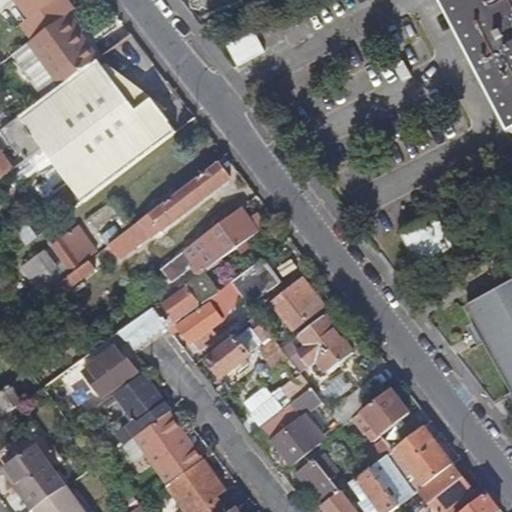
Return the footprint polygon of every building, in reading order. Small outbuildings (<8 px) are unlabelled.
[(511,0),(450,0),(511,117),(511,0)] [(28,43),(29,44),(61,87),(97,60),(65,18),(64,16),(28,43)] [(230,40),(241,61),(266,49),(256,28),(230,40)] [(80,147),(136,106),(100,58),(97,60),(61,87),(51,94),(66,115),(55,124),(81,159),(87,156),(80,147)] [(68,183),(159,115),(147,98),(136,106),(80,147),(87,156),(81,159),(55,124),(66,115),(51,94),(19,118),(43,150),(68,183)] [(39,237),(174,134),(159,115),(68,183),(23,217),(39,237)] [(0,181),(14,171),(0,151),(0,181)] [(164,231),(230,180),(218,163),(152,214),(164,231)] [(127,233),(134,228),(113,200),(105,206),(127,233)] [(225,258),(259,233),(241,208),(208,234),(162,270),(172,284),(194,268),(201,275),(210,269),(225,258)] [(443,214),(445,213),(444,212),(442,213),(397,237),(393,239),(394,240),(397,238),(416,273),(412,275),(413,277),(416,274),(462,251),(464,250),(463,249),(461,249),(443,214)] [(119,260),(151,235),(142,222),(134,228),(127,233),(109,246),(119,260)] [(73,271),(99,251),(79,226),(53,245),(66,262),(57,269),(45,252),(24,267),(45,295),(52,290),(74,273),(73,271)] [(264,240),(232,264),(240,275),(272,251),(264,240)] [(0,267),(8,261),(0,250),(0,267)] [(250,308),(280,285),(262,261),(232,284),(244,300),(250,308)] [(57,297),(95,268),(89,262),(74,273),(52,290),(57,297)] [(130,345),(136,353),(168,330),(177,324),(225,289),(210,269),(201,275),(185,286),(188,290),(165,307),(172,317),(171,321),(168,323),(157,307),(120,333),(127,342),(130,345)] [(326,308),(305,280),(273,305),(295,333),(326,308)] [(511,281),(469,305),(468,304),(467,305),(511,387),(511,394),(503,400),(511,415),(511,281)] [(212,331),(223,322),(232,308),(244,300),(232,284),(225,289),(177,324),(168,330),(175,338),(183,333),(192,346),(196,343),(202,350),(217,338),(212,331)] [(16,318),(26,311),(17,300),(9,306),(16,318)] [(329,375),(355,354),(339,334),(344,330),(339,325),(335,329),(326,316),(300,337),(308,347),(298,355),(308,368),(318,360),(329,375)] [(119,349),(127,342),(120,333),(112,340),(119,349)] [(301,373),(308,368),(298,355),(308,347),(300,337),(283,350),(289,358),(301,373)] [(102,360),(119,349),(112,340),(91,355),(95,360),(100,357),(102,360)] [(238,340),(209,362),(224,380),(251,358),(238,340)] [(273,370),(289,358),(283,350),(276,342),(261,354),(273,370)] [(122,387),(139,374),(119,349),(102,360),(100,357),(95,360),(87,366),(92,373),(94,372),(105,387),(115,388),(120,384),(122,387)] [(172,414),(173,413),(144,375),(116,395),(120,400),(136,422),(118,434),(127,446),(137,439),(172,414)] [(0,420),(23,404),(10,387),(0,394),(0,420)] [(302,419),(323,403),(312,389),(292,406),(302,419)] [(341,427),(373,402),(363,390),(332,414),(341,427)] [(375,443),(412,414),(394,390),(363,413),(376,430),(369,435),(375,443)] [(99,416),(120,400),(116,395),(96,410),(99,416)] [(262,429),(285,411),(276,401),(253,418),(262,429)] [(369,435),(376,430),(363,413),(354,420),(367,436),(369,435)] [(205,463),(206,462),(172,414),(137,439),(171,487),(190,473),(205,463)] [(293,468),(322,445),(302,419),(287,431),(289,433),(275,444),(293,468)] [(427,488),(454,467),(423,428),(397,450),(427,488)] [(8,468),(37,447),(44,442),(35,429),(0,454),(0,466),(3,471),(4,470),(8,468)] [(373,468),(388,456),(394,451),(385,440),(364,457),(373,468)] [(56,473),(63,468),(44,442),(37,447),(56,473)] [(33,511),(36,511),(67,489),(56,473),(37,447),(8,468),(27,495),(24,497),(33,511)] [(324,507),(342,493),(332,480),(341,472),(327,455),(300,476),(324,507)] [(401,508),(416,496),(388,456),(373,468),(401,508)] [(226,511),(216,497),(225,491),(205,463),(190,473),(171,487),(170,488),(187,511),(145,511),(142,507),(135,511),(226,511)] [(437,511),(450,511),(474,493),(454,467),(427,488),(422,492),(437,511)] [(24,497),(27,495),(8,468),(4,470),(24,497)] [(375,511),(395,511),(401,508),(373,468),(342,493),(324,507),(317,511),(327,511),(328,511),(357,511),(346,498),(350,496),(351,497),(359,491),(375,511)] [(83,511),(67,489),(36,511),(83,511)] [(501,511),(502,511),(489,493),(464,511),(501,511)]
